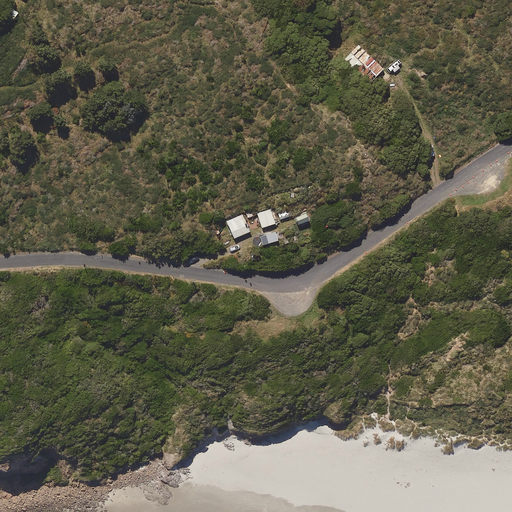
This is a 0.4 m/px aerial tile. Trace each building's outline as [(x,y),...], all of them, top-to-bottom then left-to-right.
[(19,12),(10,7),(5,15),(14,20),(19,12)] [(384,68),(359,45),(344,61),(356,71),(363,64),(371,71),(365,77),(371,83),(384,68)] [(276,223),(272,209),(258,213),(263,227),(276,223)] [(249,232),(242,215),(227,222),(235,238),(249,232)] [(279,240),(276,231),(261,235),(264,245),(279,240)]
